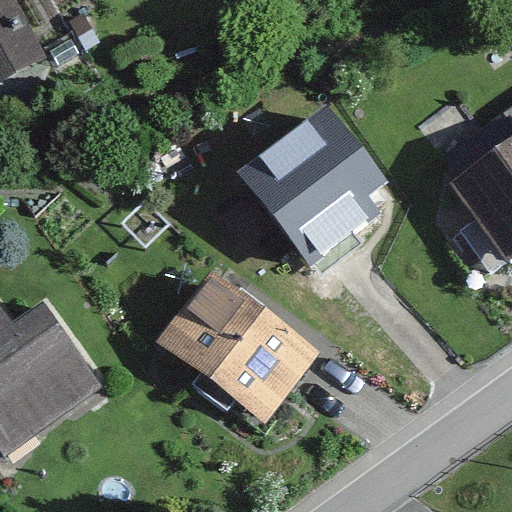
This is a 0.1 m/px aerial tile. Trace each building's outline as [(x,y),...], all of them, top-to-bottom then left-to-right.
[(0,0),(0,97),(47,71),(6,0),(0,0)] [(330,126),(251,184),(325,285),(381,244),(367,224),(390,207),(330,126)] [(511,158),(452,201),(510,281),(511,279),(511,158)] [(315,375),(206,295),(157,362),(266,442),(315,375)] [(0,323),(0,456),(7,466),(97,401),(38,321),(12,340),(0,323)]
